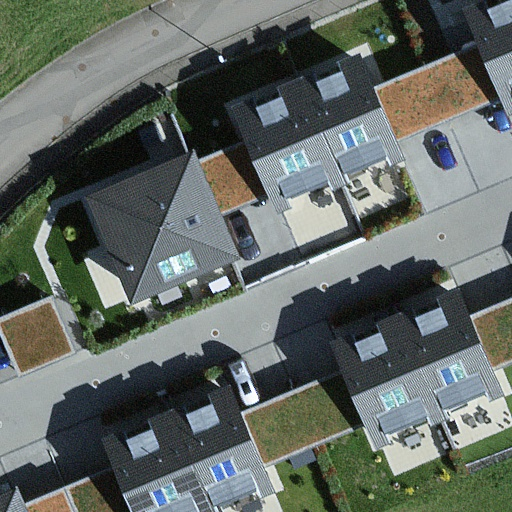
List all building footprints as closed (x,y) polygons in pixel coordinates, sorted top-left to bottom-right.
[(511,0),(505,0),(471,14),(483,44),(505,96),(511,109),(511,108),(511,0)] [(483,44),(372,90),(394,142),(505,96),(483,44)] [(358,57),(297,83),(337,179),(399,153),(394,142),(372,90),(358,57)] [(337,179),(297,83),(235,109),(250,143),(271,194),(276,205),(337,179)] [(271,194),(250,143),(198,164),(220,216),(271,194)] [(238,257),(220,216),(198,164),(193,152),(88,196),(132,301),(238,257)] [(473,312),(464,292),(400,319),(441,420),(506,394),(496,370),(473,312)] [(511,363),(511,296),(473,312),(496,370),(511,363)] [(50,298),(0,318),(0,326),(20,374),(73,352),(50,298)] [(367,424),(377,447),(441,420),(400,319),(335,345),(345,369),(367,424)] [(367,424),(345,369),(242,411),(265,466),(367,424)] [(209,511),(222,511),(275,491),(265,466),(242,411),(232,386),(168,412),(209,511)] [(209,511),(168,412),(105,438),(118,468),(135,511),(209,511)] [(135,511),(118,468),(22,507),(23,511),(135,511)] [(0,511),(23,511),(22,507),(16,491),(0,497),(0,511)]
